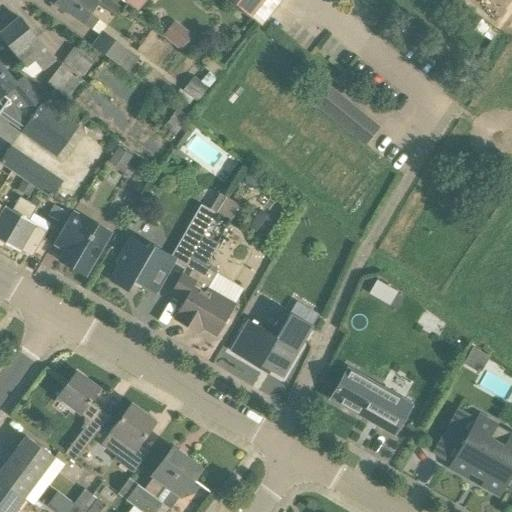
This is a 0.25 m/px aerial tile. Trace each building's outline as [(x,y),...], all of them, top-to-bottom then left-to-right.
[(109,0),(99,0),(98,2),(94,0),(58,0),(56,4),(93,31),(100,21),(91,14),(98,5),(117,19),(123,10),(109,0)] [(229,0),(258,23),(262,26),(283,0),(229,0)] [(43,71),(54,62),(20,18),(0,34),(25,67),(35,60),(43,71)] [(181,50),(192,36),(175,23),(164,37),(181,50)] [(93,47),(117,65),(129,73),(139,59),(128,50),(104,32),(93,47)] [(94,63),(74,48),(63,62),(83,77),(94,63)] [(204,68),(209,72),(216,78),(224,68),(211,58),(204,68)] [(92,76),(135,114),(146,102),(103,63),(92,76)] [(78,128),(44,103),(43,104),(23,79),(15,85),(0,65),(0,104),(4,109),(0,114),(0,116),(2,117),(4,114),(25,129),(22,132),(56,157),(78,128)] [(81,83),(60,67),(47,84),(60,93),(68,99),(80,85),(80,84),(81,83)] [(194,77),(183,92),(193,100),(197,103),(208,89),(201,82),(194,77)] [(330,83),(314,103),(366,145),(382,125),(330,83)] [(175,134),(188,117),(177,109),(165,127),(175,134)] [(62,182),(11,147),(1,162),(52,197),(62,182)] [(119,147),(109,163),(122,171),(132,156),(119,147)] [(261,186),(259,170),(244,172),(246,188),(261,186)] [(29,198),(35,188),(23,181),(17,190),(29,198)] [(210,210),(217,214),(227,198),(219,194),(210,210)] [(5,208),(0,204),(0,240),(6,244),(29,203),(21,198),(13,211),(6,207),(5,208)] [(227,198),(217,214),(230,222),(239,206),(227,198)] [(38,207),(29,203),(6,244),(21,253),(22,252),(33,258),(48,232),(37,226),(38,225),(30,221),(38,207)] [(54,205),(49,213),(65,223),(70,215),(54,205)] [(210,210),(202,205),(188,229),(203,238),(217,214),(210,210)] [(73,212),(65,225),(54,244),(66,251),(60,261),(86,277),(111,233),(85,218),(84,219),(73,212)] [(157,294),(177,259),(149,243),(147,247),(131,238),(116,263),(119,265),(110,281),(128,292),(134,281),(157,294)] [(192,258),(185,269),(170,295),(184,303),(175,318),(200,333),(203,329),(217,337),(236,305),(209,289),(218,274),(192,258)] [(291,313),(313,326),(319,315),(297,302),(291,313)] [(313,327),(313,326),(291,313),(277,337),(250,321),(231,352),(260,369),(261,366),(283,379),(313,327)] [(472,368),(484,365),(489,357),(472,348),(464,363),(472,368)] [(414,405),(354,370),(345,387),(342,385),(333,402),(395,438),(414,405)] [(59,398),(90,422),(101,430),(110,418),(90,403),(100,389),(78,372),(59,398)] [(149,453),(139,446),(156,423),(132,406),(112,433),(126,444),(115,460),(134,474),(149,453)] [(497,425),(480,416),(467,439),(471,441),(466,447),(463,446),(450,468),(467,478),(471,472),(475,474),(476,472),(483,476),(482,479),(486,481),(485,483),(502,493),(511,474),(511,438),(510,438),(505,446),(490,438),(497,425)] [(26,437),(11,457),(40,479),(55,458),(26,437)] [(76,463),(84,452),(73,444),(65,455),(76,463)] [(155,511),(162,503),(159,500),(168,487),(181,496),(201,469),(173,449),(153,476),(154,477),(145,490),(130,479),(118,495),(141,511),(155,511)] [(0,480),(25,499),(40,479),(11,457),(0,472),(0,480)] [(0,511),(1,511),(14,511),(25,499),(0,480),(0,511)] [(75,505),(83,511),(93,496),(85,490),(75,505)] [(68,500),(59,511),(69,511),(75,505),(68,500)] [(98,500),(88,511),(101,511),(106,506),(98,500)]
